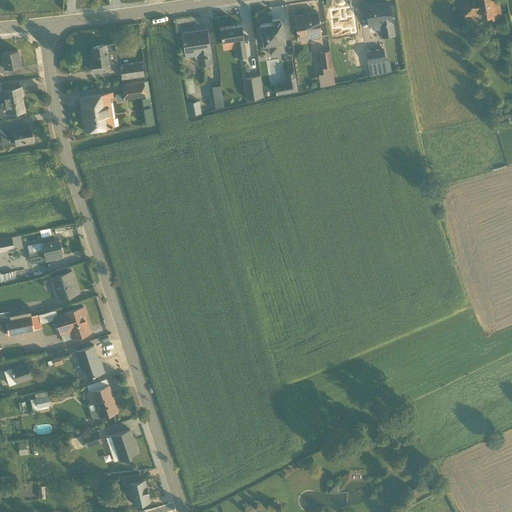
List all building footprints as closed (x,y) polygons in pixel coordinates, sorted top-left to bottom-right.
[(463,0),(465,15),(481,12),(481,17),(492,15),(493,19),(502,18),(499,0),(492,0),(491,0),(463,0)] [(394,36),(388,2),(377,4),(377,6),(365,8),(369,28),(379,27),(381,39),(394,36)] [(321,38),(317,13),(293,17),(297,41),(312,38),(312,40),(321,38)] [(280,21),(279,19),(271,20),(272,23),(258,25),(261,46),(267,45),(269,55),(284,52),(282,45),(285,44),(281,21),(280,21)] [(246,61),(241,25),(220,27),(222,43),(234,42),(234,48),(236,48),(238,62),(246,61)] [(212,65),(206,31),(182,35),(186,58),(195,56),(197,67),(212,65)] [(117,63),(114,44),(91,48),(93,64),(91,64),(93,73),(110,70),(109,65),(117,63)] [(385,62),(383,49),(366,52),(368,64),(362,65),(364,77),(390,73),(388,61),(385,62)] [(0,71),(13,69),(13,66),(20,65),(17,51),(0,54),(0,71)] [(334,84),(329,51),(319,52),(322,75),(318,75),(319,86),(334,84)] [(143,76),(141,62),(119,65),(121,79),(143,76)] [(276,94),(298,91),(295,68),(285,70),(287,82),(275,84),(276,94)] [(192,78),(183,79),(185,93),(193,92),(192,78)] [(0,82),(0,117),(7,116),(7,115),(24,111),(21,96),(23,95),(22,87),(2,91),(1,83),(0,82)] [(146,82),(121,85),(123,99),(148,96),(146,82)] [(223,106),(220,85),(212,87),(215,107),(223,106)] [(78,97),(84,132),(114,127),(109,92),(78,97)] [(152,97),(143,97),(144,124),(153,123),(152,97)] [(197,102),(180,106),(183,118),(200,114),(197,102)] [(21,126),(0,130),(3,145),(14,143),(14,145),(33,141),(30,127),(21,129),(21,126)] [(0,252),(22,248),(19,235),(0,238),(0,252)] [(45,260),(61,256),(58,240),(41,244),(41,242),(26,245),(30,264),(45,260)] [(49,278),(57,300),(78,292),(70,266),(49,273),(51,277),(49,278)] [(0,281),(15,279),(13,270),(0,272),(0,281)] [(0,313),(0,322),(30,316),(28,306),(7,310),(8,312),(0,313)] [(85,314),(83,307),(54,316),(56,323),(54,324),(56,329),(58,329),(62,341),(89,333),(83,315),(85,314)] [(56,315),(55,310),(43,314),(5,321),(8,335),(33,330),(33,329),(41,328),(40,323),(53,319),(52,316),(56,315)] [(93,346),(75,352),(80,370),(78,371),(82,380),(104,372),(103,371),(101,365),(101,363),(99,364),(93,346)] [(60,357),(52,359),(54,366),(62,364),(60,357)] [(16,384),(31,379),(26,363),(11,368),(3,371),(8,385),(16,384)] [(88,391),(86,392),(90,404),(87,405),(92,420),(117,412),(106,379),(87,385),(88,391)] [(45,392),(32,395),(33,400),(30,400),(33,414),(50,410),(45,392)] [(79,426),(71,429),(73,437),(82,434),(79,426)] [(97,430),(66,441),(69,449),(84,444),(85,448),(101,443),(97,430)] [(113,461),(130,456),(129,454),(137,451),(134,443),(132,443),(130,438),(135,437),(132,437),(129,430),(106,438),(113,461)] [(20,454),(28,454),(27,441),(19,441),(20,454)] [(138,474),(120,478),(122,485),(125,485),(128,498),(130,498),(132,505),(149,501),(144,479),(140,480),(138,474)] [(104,476),(87,478),(89,490),(106,488),(104,476)] [(338,491),(338,483),(327,483),(327,491),(338,491)]
